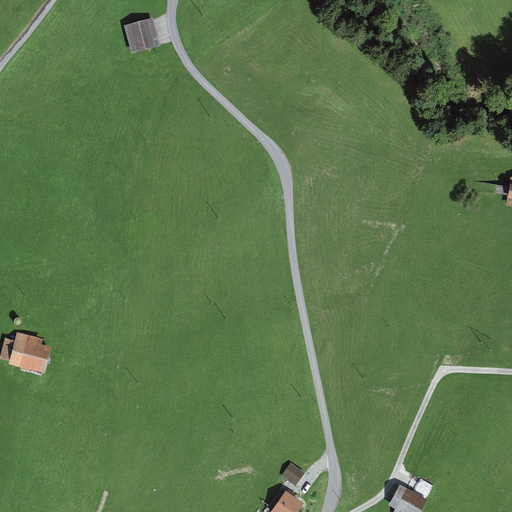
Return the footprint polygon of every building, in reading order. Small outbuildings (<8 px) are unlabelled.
[(154,16),(127,22),(133,51),(160,45),(161,44),(154,16)] [(53,341),(21,332),(12,361),(44,371),(53,341)] [(293,464),(286,474),(295,480),(302,471),(293,464)] [(410,480),(394,511),(396,511),(420,511),(431,491),(410,480)] [(288,490),(275,510),(277,511),(298,511),(305,501),(288,490)]
